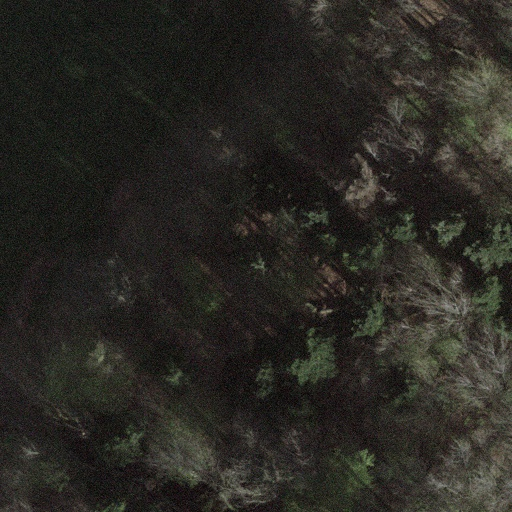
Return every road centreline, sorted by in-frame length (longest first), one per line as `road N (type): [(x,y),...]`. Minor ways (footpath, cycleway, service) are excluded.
road 1 (track): [(0,444),(256,158),(363,54),(454,0)]
road 2 (track): [(375,511),(511,451)]
